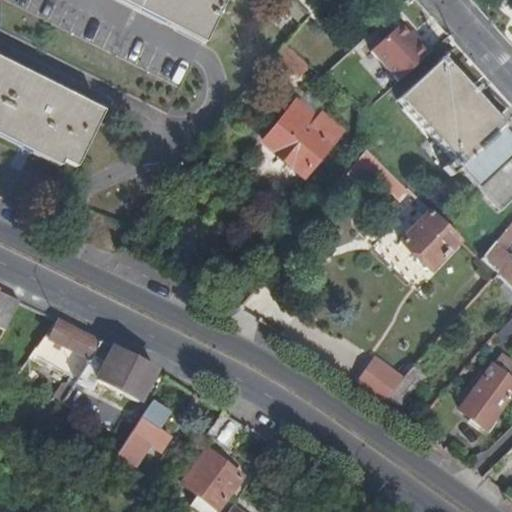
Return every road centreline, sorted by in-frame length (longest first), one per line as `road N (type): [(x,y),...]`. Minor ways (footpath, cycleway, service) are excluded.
road 1 (primary): [(487,511),(273,361),(0,224)]
road 2 (primary): [(0,264),(254,398),(415,511)]
road 3 (unknown): [(70,239),(100,186),(214,120)]
